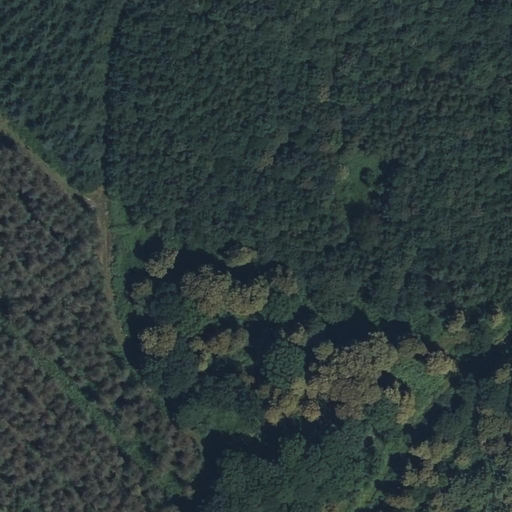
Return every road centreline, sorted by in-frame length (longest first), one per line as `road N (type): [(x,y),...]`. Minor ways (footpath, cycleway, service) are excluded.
road 1 (track): [(187,511),(201,456),(120,338),(102,286),(94,212),(105,56),(121,0)]
road 2 (track): [(362,511),(447,368),(511,325)]
road 3 (track): [(321,0),(364,51),(405,63),(425,81),(511,96)]
road 4 (track): [(94,212),(0,121)]
